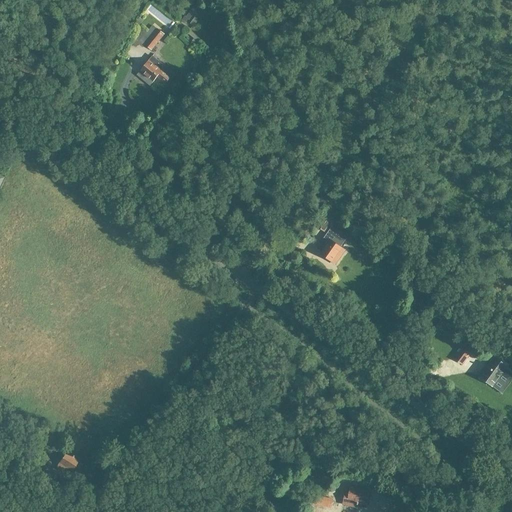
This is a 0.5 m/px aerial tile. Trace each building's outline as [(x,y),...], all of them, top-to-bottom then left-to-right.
[(152,51),(165,35),(157,29),(153,26),(147,33),(143,29),(136,38),(135,37),(130,43),(136,48),(139,45),(143,48),(145,45),(152,51)] [(152,57),(138,75),(151,86),(157,78),(166,85),(174,75),(152,57)] [(306,204),(303,209),(310,214),(313,209),(306,204)] [(324,233),(326,230),(332,223),(326,218),(319,226),(318,228),(324,233)] [(320,254),(336,265),(345,251),(330,240),(320,254)] [(337,270),(331,276),(340,284),(345,278),(337,270)] [(437,318),(435,320),(427,331),(433,335),(434,336),(444,324),(437,318)] [(440,330),(437,338),(442,341),(446,333),(440,330)] [(463,365),(471,354),(463,348),(455,359),(463,365)] [(495,389),(506,375),(490,363),(479,377),(495,389)] [(10,458),(15,461),(12,466),(20,471),(21,469),(25,472),(31,461),(14,451),(10,458)] [(65,470),(71,474),(78,461),(65,454),(56,469),(63,473),(65,470)] [(346,493),(344,505),(357,507),(358,503),(367,505),(370,492),(351,488),(350,494),(346,493)] [(334,499),(313,495),(311,504),(332,509),(334,499)]
